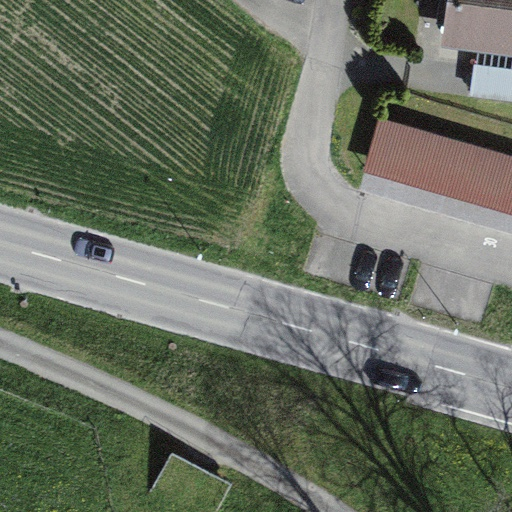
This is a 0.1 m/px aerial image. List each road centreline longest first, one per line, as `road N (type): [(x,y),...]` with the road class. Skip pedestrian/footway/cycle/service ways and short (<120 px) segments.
road 1 (primary): [(0,249),(511,389)]
road 2 (unclassified): [(511,273),(339,221),(312,191),(308,147),(332,0)]
road 3 (track): [(0,345),(193,431),(327,511)]
